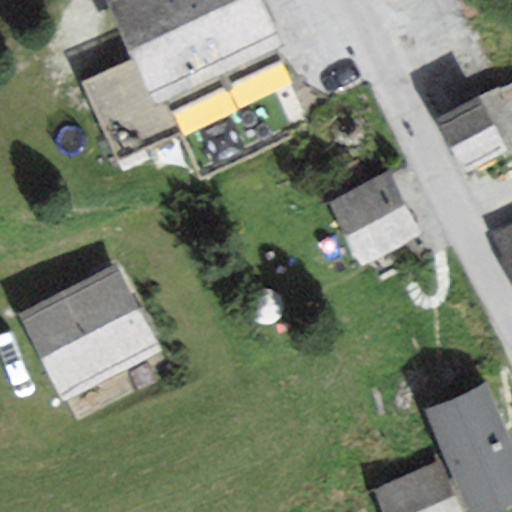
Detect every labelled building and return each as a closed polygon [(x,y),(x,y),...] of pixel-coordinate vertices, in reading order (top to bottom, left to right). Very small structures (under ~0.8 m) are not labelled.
[(280,0),(134,0),(158,59),(93,86),(127,163),(188,138),(179,116),(302,55),(280,0)] [(511,89),(503,94),(511,113),(511,89)] [(487,100),(449,119),(473,166),(511,147),(487,100)] [(396,171),(339,199),(367,259),(425,231),(396,171)] [(121,266),(28,312),(71,398),(165,351),(121,266)] [(511,428),(492,381),(437,404),(483,511),(490,511),(511,503),(511,428)] [(459,511),(443,464),(379,485),(387,511),(459,511)]
